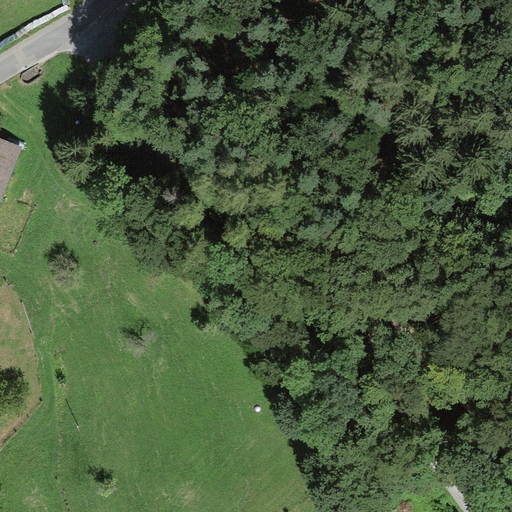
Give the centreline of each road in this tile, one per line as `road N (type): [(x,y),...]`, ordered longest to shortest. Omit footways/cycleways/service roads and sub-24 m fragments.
road 1 (track): [(41,30),(197,171),(325,246),(371,304),(408,425),(465,511)]
road 2 (track): [(511,369),(371,304)]
